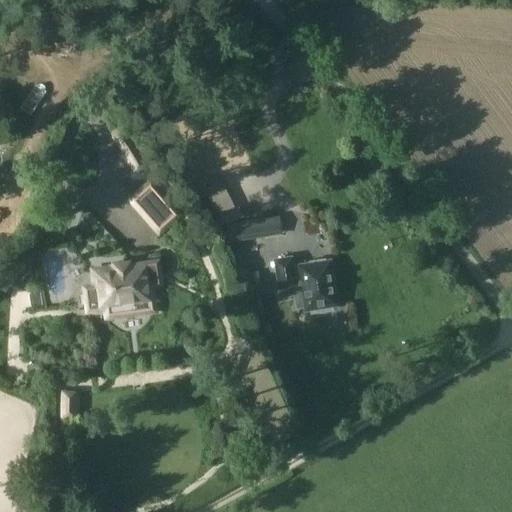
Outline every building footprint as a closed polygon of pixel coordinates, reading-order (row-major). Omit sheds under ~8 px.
[(183,216),(151,179),(126,200),(159,237),(183,216)] [(228,242),(281,234),(278,216),(226,224),(228,242)] [(257,241),(257,252),(283,251),(283,240),(257,241)] [(256,257),(256,246),(234,248),(235,258),(256,257)] [(291,258),(275,261),(280,296),(295,294),(297,307),(305,306),(306,310),(310,309),(310,314),(332,311),(331,306),(335,305),(329,262),(325,263),(324,260),(309,262),(310,265),(292,268),(291,258)] [(130,263),(113,265),(112,270),(94,272),(96,289),(86,290),(88,310),(151,302),(147,265),(132,267),(130,263)] [(148,303),(108,309),(113,339),(152,333),(148,303)]
